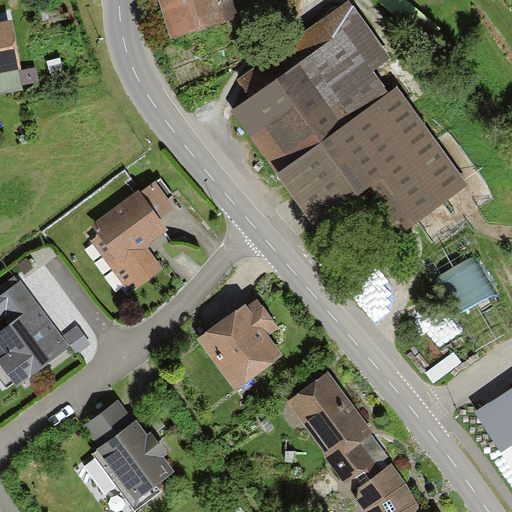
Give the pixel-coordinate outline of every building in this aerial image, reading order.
[(157,0),(170,41),(251,15),(246,0),(157,0)] [(250,98),(231,111),(317,227),(367,189),(400,236),(472,187),(400,86),(391,93),(377,70),(393,57),(350,0),(349,0),(240,83),(250,98)] [(443,29),(406,0),(373,0),(431,44),(443,29)] [(0,73),(22,68),(12,21),(0,22),(0,73)] [(140,190),(94,225),(100,235),(91,241),(129,294),(137,287),(139,290),(165,269),(149,247),(172,229),(164,218),(178,207),(158,179),(141,191),(140,190)] [(16,276),(0,287),(0,320),(7,316),(11,323),(0,331),(0,366),(2,365),(19,386),(71,347),(65,338),(23,280),(21,282),(16,276)] [(246,303),(199,339),(235,390),(285,354),(271,336),(281,329),(258,297),(248,305),(246,303)] [(79,326),(65,338),(71,347),(79,356),(93,345),(79,326)] [(330,370),(289,400),(347,485),(363,473),(369,481),(384,471),(379,465),(390,457),(373,435),(376,433),(330,370)] [(511,390),(478,413),(511,468),(511,390)] [(102,446),(98,449),(137,501),(177,470),(166,455),(170,453),(152,431),(148,433),(138,419),(135,421),(120,400),(85,426),(102,446)] [(369,481),(363,485),(359,503),(364,511),(441,511),(440,510),(436,511),(422,511),(394,464),(384,471),(369,481)] [(246,511),(236,500),(222,510),(223,511),(246,511)]
